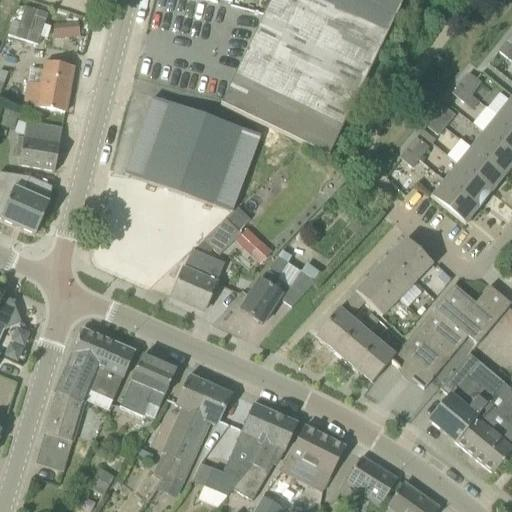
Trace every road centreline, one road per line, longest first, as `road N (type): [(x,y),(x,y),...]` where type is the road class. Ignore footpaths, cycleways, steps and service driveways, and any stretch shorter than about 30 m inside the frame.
road 1 (tertiary): [(470,511),(374,439),(68,294)]
road 2 (tertiary): [(53,280),(128,0)]
road 3 (tertiary): [(1,511),(68,294)]
road 4 (residential): [(405,223),(468,271),(511,229)]
